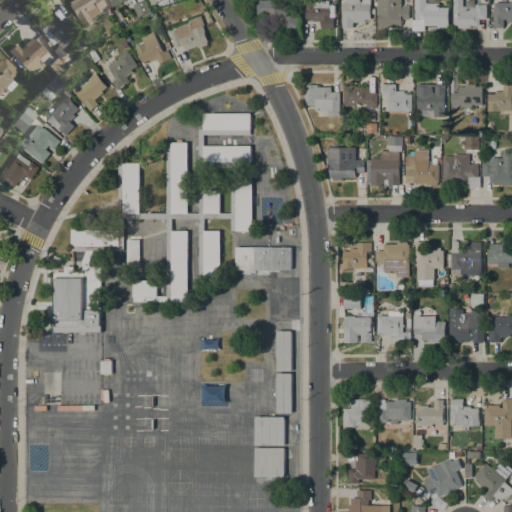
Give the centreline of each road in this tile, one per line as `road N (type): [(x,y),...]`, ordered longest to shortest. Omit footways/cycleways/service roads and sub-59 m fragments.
road 1 (residential): [(4,511),(6,325),(37,223),(91,149),(133,114),(198,78),(256,59)]
road 2 (residential): [(317,511),(317,258),(309,184),(286,115),(221,0)]
road 3 (residential): [(511,54),(256,59)]
road 4 (residential): [(511,213),(313,213)]
road 5 (residential): [(511,369),(318,370)]
